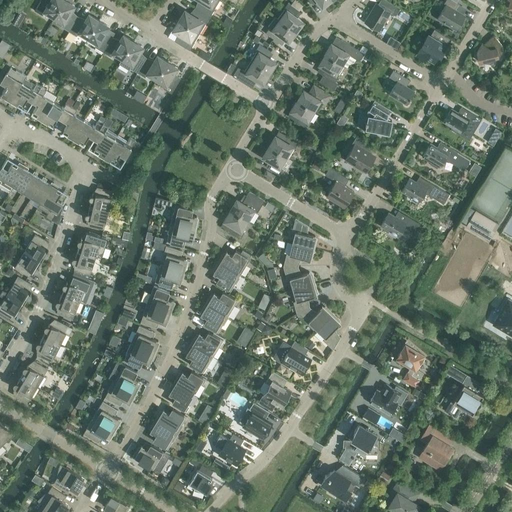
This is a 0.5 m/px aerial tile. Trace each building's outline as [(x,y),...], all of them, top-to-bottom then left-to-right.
[(54,17),(64,0),(50,0),(50,1),(47,0),(41,0),(35,11),(42,15),(45,12),(54,17)] [(70,13),(75,6),(65,0),(64,0),(54,17),(63,23),(61,27),(69,31),(77,18),(70,13)] [(215,8),(219,0),(199,0),(201,1),(197,8),(211,16),(215,8)] [(377,3),(365,22),(379,30),(390,12),(396,16),(401,9),(386,0),(380,0),(378,4),(377,3)] [(460,5),(457,3),(452,0),(446,0),(444,4),(446,5),(437,19),(456,30),(465,16),(456,11),(460,5)] [(303,22),(295,16),(299,11),(288,3),(284,8),(285,9),(278,19),(297,32),(301,26),(300,26),(303,22)] [(205,24),(206,24),(211,16),(197,8),(192,15),(185,10),(179,20),(200,33),(205,24)] [(89,14),(84,22),(77,18),(69,31),(77,36),(79,32),(88,38),(99,20),(89,14)] [(268,26),(270,27),(266,33),(277,41),(281,36),(288,42),(291,38),(292,38),(297,32),(278,19),(275,16),(268,26)] [(227,17),(223,22),(229,26),(233,20),(227,17)] [(109,26),(99,20),(88,38),(97,44),(95,47),(103,52),(111,38),(112,39),(114,34),(107,30),(109,26)] [(190,50),(195,43),(194,42),(200,33),(179,20),(173,30),(180,35),(176,42),(190,50)] [(440,52),(442,53),(450,41),(433,31),(429,38),(427,37),(416,54),(425,60),(426,58),(434,62),(440,52)] [(216,32),(212,38),(216,41),(220,35),(216,32)] [(123,35),(119,43),(112,39),(111,38),(103,52),(111,57),(113,53),(122,59),(133,41),(123,35)] [(43,36),(40,42),(45,45),(48,39),(43,36)] [(401,42),(390,36),(386,43),(397,49),(401,42)] [(498,53),(504,52),(502,45),(494,36),(489,40),(485,46),(482,44),(477,52),(479,62),(484,61),(486,63),(490,63),(494,61),(494,59),(499,57),(498,53)] [(122,59),(119,64),(128,69),(129,68),(137,73),(146,59),(138,55),(143,47),(133,41),(122,59)] [(365,54),(344,41),(340,49),(331,44),(329,48),(328,47),(324,54),(344,66),(350,56),(360,62),(365,54)] [(276,62),(268,57),(271,51),(260,44),(256,51),(257,51),(251,61),(271,73),(275,67),(274,66),(276,62)] [(373,52),(368,60),(372,63),(378,54),(373,52)] [(207,53),(203,59),(208,61),(211,56),(207,53)] [(344,66),(324,54),(320,60),(321,61),(319,65),(322,67),(319,71),(324,74),(324,75),(324,76),(320,82),(334,91),(338,84),(335,82),(339,76),(338,76),(344,66)] [(145,78),(147,74),(157,79),(167,62),(157,56),(153,64),(146,59),(137,73),(145,78)] [(245,71),(241,69),(236,70),(233,76),(250,87),(255,78),(263,83),(266,79),(267,80),(271,73),(251,61),(245,71)] [(164,89),(171,94),(180,80),(173,76),(177,68),(167,62),(157,79),(166,85),(164,89)] [(11,101),(11,102),(23,82),(27,76),(16,69),(16,71),(11,68),(3,80),(8,83),(2,94),(1,94),(11,101)] [(407,104),(414,91),(403,84),(407,78),(393,70),(389,77),(397,82),(389,94),(407,104)] [(23,82),(11,102),(12,102),(12,101),(23,108),(23,107),(29,96),(34,99),(41,88),(42,86),(36,83),(35,85),(31,83),(23,82)] [(46,91),(41,88),(34,99),(39,102),(32,113),(32,112),(32,113),(42,119),(42,120),(54,101),(44,95),(46,91)] [(300,93),(296,100),(316,112),(322,102),(326,104),(331,95),(322,90),(321,92),(315,89),(312,95),(303,90),(301,94),(300,93)] [(75,100),(70,97),(66,103),(72,106),(75,100)] [(341,98),(337,105),(343,109),(347,102),(341,98)] [(292,106),(293,107),(291,111),(299,116),(296,122),(307,129),(311,122),(310,122),(316,112),(296,100),(292,106)] [(379,134),(388,136),(389,133),(392,120),(387,119),(392,111),(375,100),(367,113),(369,114),(366,128),(380,131),(379,134)] [(66,103),(64,107),(54,101),(42,120),(42,121),(43,120),(53,126),(54,126),(53,125),(60,114),(65,117),(71,107),(66,103)] [(75,114),(77,110),(71,107),(65,117),(70,120),(63,131),(62,132),(73,138),(72,139),(73,139),(85,120),(75,114)] [(451,109),(443,122),(452,127),(451,129),(458,134),(460,131),(468,137),(476,124),(478,125),(482,119),(470,112),(466,118),(451,109)] [(102,125),(97,122),(95,126),(85,120),(73,139),(74,138),(84,145),(84,144),(91,133),(96,136),(102,125)] [(104,158),(117,135),(107,129),(109,127),(103,123),(102,125),(96,136),(101,139),(94,150),(93,150),(103,156),(103,157),(104,158)] [(127,141),(117,135),(104,158),(104,157),(115,163),(122,151),(127,155),(129,151),(135,154),(141,144),(130,137),(127,141)] [(299,142),(287,135),(284,141),(276,136),(273,140),(272,139),(268,146),(288,158),(294,148),(295,149),(299,142)] [(375,157),(368,153),(372,146),(356,136),(352,144),(354,145),(346,159),(366,171),(375,157)] [(430,143),(422,156),(431,162),(430,164),(437,168),(439,166),(440,167),(446,158),(453,162),(455,159),(466,165),(469,159),(449,147),(445,152),(430,143)] [(264,153),(265,153),(263,157),(271,162),(268,168),(279,175),(283,169),(282,168),(288,158),(268,146),(264,153)] [(323,164),(315,160),(312,167),(319,171),(323,164)] [(0,183),(10,190),(13,186),(24,168),(13,161),(13,162),(8,171),(2,168),(0,171),(0,183)] [(474,162),(468,172),(476,176),(478,173),(481,167),(474,162)] [(354,191),(345,186),(349,179),(330,167),(325,175),(336,181),(326,196),(345,207),(354,191)] [(34,171),(33,173),(24,168),(13,186),(22,192),(33,174),(34,174),(36,172),(34,171)] [(275,176),(266,170),(264,175),(272,180),(275,176)] [(44,180),(45,178),(43,177),(42,179),(34,174),(33,174),(22,192),(31,197),(42,179),(44,180)] [(403,188),(401,191),(410,196),(409,199),(416,203),(418,201),(419,202),(425,192),(432,197),(434,194),(444,200),(448,194),(428,181),(424,187),(409,178),(408,181),(406,179),(401,187),(403,188)] [(52,185),(53,183),(52,182),(50,184),(44,180),(42,179),(31,197),(41,203),(52,185)] [(52,185),(41,203),(38,207),(48,213),(46,216),(52,220),(58,224),(63,207),(60,206),(62,204),(56,200),(62,192),(62,191),(52,185)] [(90,199),(91,199),(89,206),(108,210),(111,197),(113,191),(97,187),(97,188),(98,188),(97,194),(95,194),(95,195),(92,194),(91,194),(90,194),(90,195),(89,195),(89,196),(89,197),(89,198),(90,199)] [(234,203),(230,210),(250,222),(256,212),(257,213),(264,200),(249,191),(242,203),(237,200),(235,204),(234,203)] [(195,209),(175,205),(176,202),(164,199),(162,204),(175,207),(171,223),(196,229),(197,220),(196,219),(197,217),(193,216),(195,209)] [(268,201),(265,207),(272,211),(276,206),(268,201)] [(8,203),(5,209),(10,212),(13,206),(8,203)] [(105,223),(108,210),(89,206),(88,212),(87,212),(86,212),(86,213),(85,213),(85,214),(85,215),(85,216),(86,217),(87,217),(90,218),(90,219),(91,219),(90,226),(88,225),(88,226),(104,230),(105,223)] [(226,216),(227,217),(224,221),(233,226),(229,232),(241,239),(244,232),(250,222),(230,210),(226,216)] [(499,224),(476,210),(466,226),(489,240),(499,224)] [(388,213),(380,226),(389,231),(388,233),(395,238),(397,235),(398,236),(404,227),(411,231),(413,228),(415,229),(419,223),(407,216),(403,222),(388,213)] [(27,225),(29,222),(20,216),(17,220),(27,225)] [(308,226),(296,218),(292,231),(296,232),(293,243),(314,249),(316,239),(315,239),(315,236),(305,234),(307,226),(308,226)] [(191,241),(192,238),(193,238),(196,229),(171,223),(167,242),(180,245),(181,238),(191,241)] [(104,246),(107,238),(86,232),(86,233),(88,233),(86,239),(84,239),(84,240),(81,239),(80,239),(79,239),(78,239),(78,240),(77,241),(78,242),(78,243),(79,244),(77,250),(96,256),(96,255),(102,257),(105,248),(104,246)] [(48,251),(45,249),(46,248),(44,247),(47,242),(49,242),(35,234),(32,240),(28,245),(29,245),(25,251),(41,261),(45,255),(46,255),(47,255),(48,255),(49,254),(49,253),(49,252),(48,251)] [(128,240),(116,237),(114,242),(123,244),(123,245),(126,246),(128,240)] [(299,257),(309,260),(310,257),(311,258),(314,249),(293,243),(290,255),(287,254),(283,267),(297,267),(299,257)] [(185,271),(187,262),(186,262),(187,259),(177,256),(179,250),(166,246),(164,253),(167,254),(164,265),(185,271)] [(143,249),(141,256),(148,258),(150,251),(143,249)] [(76,270),(75,270),(74,270),(90,275),(92,268),(96,256),(77,250),(75,257),(75,256),(74,256),(73,257),(72,258),(72,259),(72,260),(73,261),(74,261),(77,262),(76,264),(78,264),(76,270)] [(249,258),(251,255),(243,250),(241,253),(239,252),(236,257),(227,252),(225,254),(224,254),(219,261),(237,273),(241,274),(250,259),(249,258)] [(22,257),(22,256),(18,262),(15,268),(28,276),(29,276),(27,275),(31,269),(32,270),(33,269),(35,271),(36,271),(37,271),(38,271),(39,270),(39,269),(39,268),(39,267),(38,266),(41,261),(25,251),(22,257)] [(263,254),(259,258),(265,264),(269,261),(263,254)] [(231,291),(241,274),(237,273),(219,261),(214,270),(215,271),(214,273),(223,278),(219,284),(231,291)] [(155,282),(168,286),(170,280),(180,283),(180,280),(181,280),(185,271),(164,265),(160,264),(155,282)] [(315,284),(311,275),(310,275),(310,272),(300,275),(297,267),(283,267),(287,279),(290,278),(294,289),(315,284)] [(9,268),(6,273),(11,276),(14,271),(9,268)] [(274,268),(267,270),(270,279),(277,277),(274,268)] [(64,287),(62,294),(80,301),(85,303),(94,281),(73,273),(69,284),(66,283),(65,283),(64,283),(63,283),(63,284),(63,285),(63,286),(63,287),(64,287)] [(32,284),(18,276),(14,282),(11,287),(11,288),(8,293),(24,303),(28,297),(29,298),(30,298),(31,297),(31,296),(32,296),(32,295),(31,294),(31,293),(30,293),(28,291),(28,290),(27,289),(30,284),(32,285),(32,284)] [(306,299),(316,296),(315,293),(316,293),(315,284),(294,289),(297,301),(293,302),(297,314),(309,308),(306,299)] [(166,291),(154,286),(147,304),(171,313),(174,303),(173,303),(174,300),(164,297),(166,291)] [(21,309),(24,303),(8,293),(3,290),(0,295),(0,303),(1,304),(0,305),(0,311),(11,318),(10,317),(13,312),(15,313),(15,311),(18,313),(19,313),(20,313),(21,313),(22,312),(22,311),(22,310),(22,309),(21,309)] [(227,293),(223,299),(214,293),(213,296),(212,295),(206,303),(228,316),(238,300),(227,293)] [(271,296),(265,293),(261,302),(267,305),(271,296)] [(56,302),(56,303),(56,304),(57,304),(57,305),(60,306),(60,307),(61,307),(59,313),(57,313),(72,319),(75,313),(80,301),(62,294),(59,300),(58,300),(57,300),(56,300),(56,301),(56,302)] [(511,297),(509,296),(493,322),(511,332),(511,297)] [(203,312),(201,315),(210,320),(207,326),(218,333),(228,316),(206,303),(202,312),(203,312)] [(167,321),(171,313),(147,304),(141,322),(156,327),(157,327),(159,321),(165,324),(166,321),(167,321)] [(307,324),(309,321),(317,329),(333,313),(325,308),(323,306),(315,314),(309,308),(297,314),(307,324)] [(96,309),(87,330),(95,334),(104,313),(96,309)] [(257,310),(254,315),(260,319),(263,313),(257,310)] [(341,337),(340,337),(340,338),(333,331),(340,323),(338,321),(339,321),(333,313),(317,329),(326,337),(323,340),(333,349),(341,337)] [(69,334),(73,328),(55,319),(54,320),(56,320),(53,326),(51,325),(51,326),(48,325),(47,325),(46,325),(45,325),(45,326),(44,327),(44,328),(45,328),(45,329),(46,330),(43,335),(60,344),(66,333),(69,334)] [(265,324),(261,331),(268,335),(272,328),(265,324)] [(155,353),(158,344),(157,344),(158,341),(148,337),(151,331),(139,325),(132,343),(155,353)] [(197,336),(191,343),(213,356),(223,340),(212,334),(208,339),(199,334),(198,336),(197,336)] [(37,346),(38,346),(40,348),(40,349),(41,349),(38,355),(37,354),(37,355),(51,362),(54,356),(60,344),(43,335),(40,342),(39,341),(38,341),(37,342),(36,343),(36,344),(36,345),(37,345),(37,346)] [(305,355),(304,355),(308,349),(295,341),(291,347),(284,343),(275,358),(302,374),(310,362),(305,355)] [(316,345),(311,341),(307,345),(312,349),(316,345)] [(417,350),(406,341),(402,348),(403,349),(401,352),(398,356),(397,358),(411,367),(404,379),(415,386),(423,373),(415,368),(419,362),(421,364),(425,357),(423,356),(423,355),(416,351),(417,350)] [(149,361),(150,361),(155,353),(132,343),(124,360),(136,365),(138,360),(148,364),(149,361)] [(188,352),(187,355),(196,360),(192,366),(203,373),(213,356),(191,343),(187,352),(188,352)] [(106,349),(105,353),(114,358),(116,354),(106,349)] [(237,362),(231,358),(228,364),(234,367),(237,362)] [(24,370),(21,376),(37,386),(44,375),(48,369),(34,361),(33,361),(35,362),(31,367),(30,367),(29,368),(27,366),(26,366),(25,366),(24,366),(23,367),(23,368),(23,369),(23,370),(24,370)] [(117,361),(108,378),(114,381),(121,384),(136,392),(140,384),(139,383),(140,381),(131,375),(134,370),(122,364),(117,361)] [(287,380),(273,371),(266,382),(270,384),(259,402),(272,411),(277,404),(282,407),(283,406),(284,406),(288,400),(287,399),(292,392),(283,386),(287,380)] [(180,374),(174,382),(193,393),(199,383),(202,385),(206,379),(195,372),(192,378),(182,373),(181,375),(180,374)] [(446,408),(445,411),(456,418),(462,408),(472,414),(477,407),(475,406),(478,402),(479,403),(484,395),(477,391),(480,386),(478,384),(473,381),(475,379),(467,374),(462,383),(464,384),(463,384),(453,401),(451,400),(446,408)] [(13,384),(14,385),(14,386),(15,386),(17,388),(17,389),(18,390),(15,395),(13,394),(13,395),(27,403),(30,397),(31,397),(37,386),(21,376),(17,382),(16,381),(15,382),(14,382),(14,383),(13,384)] [(114,381),(105,398),(116,404),(120,398),(129,403),(130,400),(131,400),(136,392),(121,384),(114,381)] [(174,382),(173,384),(170,391),(171,391),(170,394),(179,399),(175,405),(186,412),(190,405),(187,403),(193,393),(174,382)] [(390,414),(397,402),(401,404),(407,393),(396,386),(394,389),(386,384),(381,392),(377,390),(369,402),(390,414)] [(227,388),(222,396),(226,399),(231,390),(227,388)] [(118,421),(120,419),(111,413),(114,408),(103,401),(93,418),(96,420),(96,419),(115,431),(119,422),(118,421)] [(270,427),(269,426),(271,422),(264,418),(268,411),(254,402),(249,409),(247,408),(240,420),(245,423),(243,426),(262,438),(264,435),(266,434),(270,427)] [(368,407),(362,417),(375,424),(381,414),(368,407)] [(161,412),(155,420),(177,433),(187,417),(176,410),(173,416),(163,410),(162,413),(161,412)] [(96,419),(96,420),(93,418),(84,434),(95,440),(98,435),(107,440),(109,438),(110,438),(115,431),(96,419)] [(152,429),(151,431),(160,437),(156,442),(168,449),(177,433),(155,420),(151,428),(152,429)] [(69,421),(66,427),(71,430),(75,425),(69,421)] [(440,469),(453,448),(438,439),(442,432),(430,424),(423,435),(430,440),(424,449),(424,450),(423,452),(434,459),(431,464),(440,469)] [(0,446),(14,434),(0,425),(0,446)] [(377,436),(368,430),(368,427),(368,428),(364,428),(359,425),(353,433),(355,434),(352,438),(357,441),(353,448),(365,455),(366,454),(377,454),(377,446),(373,443),(377,436)] [(221,451),(219,454),(236,464),(245,449),(240,446),(244,440),(233,433),(229,439),(221,434),(217,441),(216,444),(217,447),(219,450),(221,451)] [(19,437),(16,443),(22,447),(26,441),(19,437)] [(155,469),(156,468),(160,471),(170,455),(154,446),(151,452),(142,446),(140,448),(139,448),(132,457),(138,462),(140,460),(155,469)] [(197,447),(194,452),(199,455),(202,450),(197,447)] [(193,457),(190,462),(196,466),(199,461),(193,457)] [(216,457),(212,463),(226,472),(230,466),(216,457)] [(175,458),(172,463),(179,468),(182,463),(175,458)] [(389,463),(386,468),(391,471),(395,466),(389,463)] [(84,478),(61,465),(60,464),(60,465),(61,465),(58,477),(54,483),(67,491),(67,490),(66,490),(69,485),(77,489),(84,478)] [(193,490),(204,494),(205,493),(206,493),(213,482),(210,481),(212,478),(210,476),(213,471),(202,464),(199,470),(197,469),(189,483),(195,487),(193,490)] [(363,478),(349,470),(345,477),(334,470),(325,476),(321,484),(330,490),(330,492),(334,495),(336,493),(346,499),(350,491),(351,492),(356,484),(359,486),(359,485),(363,478)] [(383,471),(378,480),(386,485),(391,475),(383,471)] [(363,484),(370,489),(375,482),(367,477),(363,484)] [(412,502),(414,499),(410,496),(413,491),(398,482),(392,493),(396,495),(389,507),(395,510),(394,511),(415,511),(417,510),(416,509),(418,505),(412,502)] [(63,494),(64,495),(64,494),(52,486),(48,492),(39,500),(38,500),(44,504),(56,511),(62,511),(68,505),(60,499),(63,494)] [(112,511),(111,511),(125,511),(129,506),(111,495),(104,506),(112,511)]
